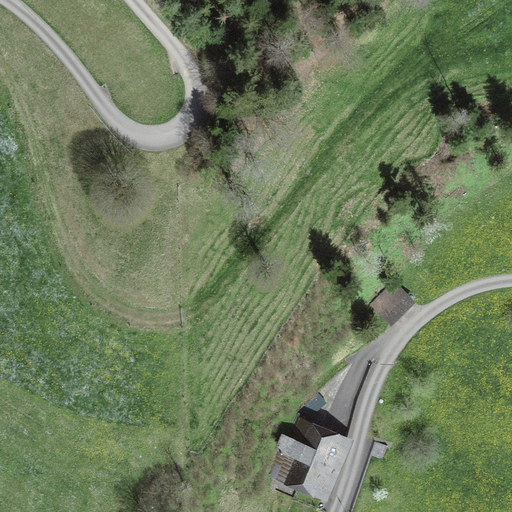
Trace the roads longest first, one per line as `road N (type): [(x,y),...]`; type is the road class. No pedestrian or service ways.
road 1 (track): [(132,0),(191,79),(183,126),(155,136),(119,124),(57,45),(8,0)]
road 2 (track): [(0,66),(76,268),(115,307),(143,317),(183,313)]
road 3 (track): [(332,511),(392,344),(434,303),(511,277)]
